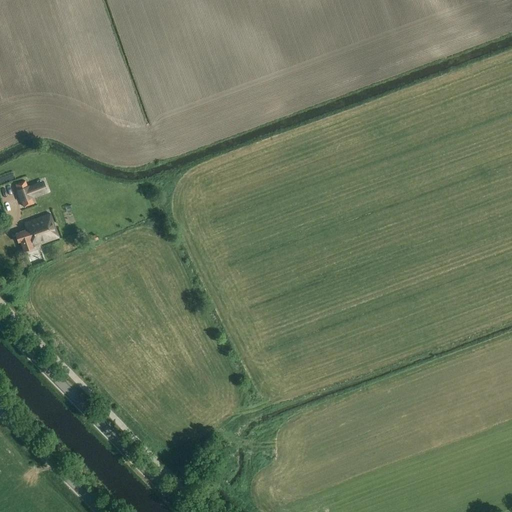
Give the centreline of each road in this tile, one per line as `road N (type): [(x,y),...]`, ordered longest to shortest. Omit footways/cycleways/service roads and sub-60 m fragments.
road 1 (secondary): [(189,511),(0,320)]
road 2 (unclassified): [(101,511),(0,409)]
